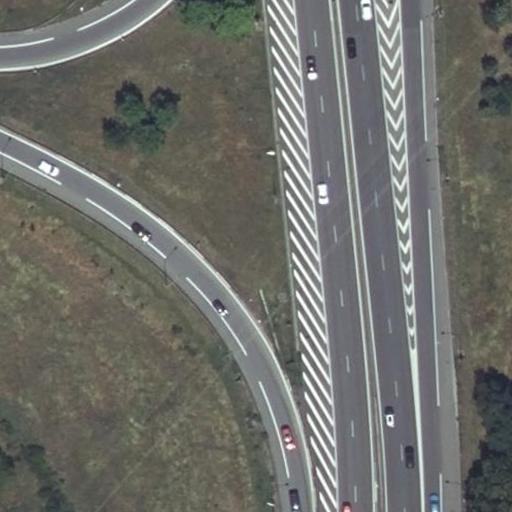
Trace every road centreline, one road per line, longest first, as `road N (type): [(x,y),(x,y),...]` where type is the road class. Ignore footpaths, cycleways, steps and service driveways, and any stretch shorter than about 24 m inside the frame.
road 1 (trunk): [(405,511),(356,0)]
road 2 (trunk): [(312,0),(355,511)]
road 3 (trunk): [(430,511),(412,0)]
road 4 (trunk): [(0,141),(131,215),(232,309),(283,408),(303,511)]
road 5 (motorway): [(149,0),(82,40),(0,57)]
